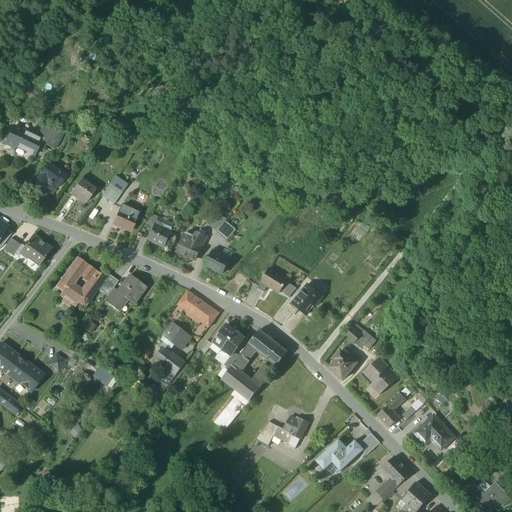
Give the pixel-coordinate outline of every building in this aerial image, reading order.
[(45,123),(37,139),(40,140),(40,141),(46,144),(45,145),(53,150),(54,149),(62,133),(45,123)] [(37,148),(40,141),(40,140),(37,139),(12,127),(4,144),(13,148),(13,146),(33,156),(37,148)] [(40,141),(37,148),(43,150),(45,145),(46,144),(40,141)] [(56,186),(58,188),(65,177),(60,174),(62,171),(56,166),(54,169),(47,165),(43,171),(42,170),(40,174),(41,174),(36,181),(37,182),(36,183),(40,186),(41,185),(42,186),(44,183),(49,187),(52,186),(53,184),(56,186)] [(115,177),(110,184),(123,193),(127,186),(115,177)] [(80,200),(86,204),(95,191),(80,180),(70,195),(78,201),(80,200)] [(101,197),(113,206),(123,193),(110,184),(101,197)] [(113,225),(130,232),(138,214),(121,207),(113,225)] [(329,209),(326,214),(334,218),(332,222),(336,225),(342,214),(329,209)] [(237,231),(226,222),(228,220),(218,212),(209,223),(219,231),(217,233),(228,242),(237,231)] [(145,225),(152,228),(154,224),(154,225),(157,218),(152,216),(145,225)] [(157,218),(154,225),(154,224),(152,228),(147,240),(165,248),(172,233),(171,232),(174,225),(158,218),(157,218)] [(370,229),(362,223),(355,232),(364,238),(370,229)] [(6,229),(0,238),(0,247),(1,248),(12,233),(6,229)] [(185,257),(195,262),(203,245),(207,238),(200,234),(195,241),(184,236),(176,253),(177,254),(178,256),(182,258),(185,257)] [(19,253),(38,267),(51,251),(32,236),(19,253)] [(2,249),(13,257),(21,246),(10,238),(2,249)] [(206,267),(222,276),(230,261),(220,255),(221,253),(216,250),(206,267)] [(93,272),(92,273),(88,280),(90,282),(82,294),(70,286),(79,274),(81,276),(82,276),(86,269),(87,268),(84,266),(86,264),(77,258),(55,288),(61,293),(59,296),(75,308),(81,299),(88,304),(98,290),(106,279),(105,278),(97,273),(96,274),(93,272)] [(82,276),(88,280),(92,273),(86,269),(82,276)] [(268,287),(279,295),(283,290),(285,288),(284,288),(288,283),(281,279),(281,278),(271,271),(265,279),(271,283),(268,287)] [(98,290),(107,297),(113,289),(118,282),(108,275),(105,278),(106,279),(98,290)] [(108,305),(116,311),(125,299),(132,305),(145,287),(129,276),(117,292),(108,305)] [(258,289),(264,294),(268,287),(271,283),(265,279),(258,289)] [(283,290),(279,295),(288,300),(297,289),(288,283),(284,288),(285,288),(283,290)] [(293,305),(307,316),(322,298),(308,286),(293,305)] [(117,292),(113,289),(107,297),(103,302),(108,305),(117,292)] [(178,305),(183,309),(192,296),(187,292),(178,305)] [(183,309),(210,328),(213,324),(208,321),(214,312),(192,296),(183,309)] [(81,299),(75,308),(81,313),(88,304),(81,299)] [(208,321),(213,324),(219,315),(214,312),(208,321)] [(88,322),(83,329),(90,334),(96,327),(88,322)] [(359,333),(361,335),(364,332),(354,324),(351,327),(356,331),(357,329),(360,331),(359,333)] [(176,344),(181,349),(189,339),(172,325),(164,335),(176,344)] [(223,331),(213,343),(222,350),(223,350),(236,332),(227,325),(223,331)] [(355,343),(358,339),(361,335),(359,333),(360,331),(357,329),(356,331),(351,327),(345,335),(355,343)] [(273,341),(267,337),(260,331),(249,345),(256,351),(262,355),(277,367),(288,353),(273,341)] [(245,339),(236,332),(223,350),(231,356),(232,357),(234,353),(241,345),(245,339)] [(364,332),(361,335),(358,339),(366,345),(371,338),(364,332)] [(176,344),(164,335),(160,340),(172,349),(176,344)] [(362,349),(368,354),(377,342),(371,338),(366,345),(362,349)] [(358,339),(355,343),(362,349),(366,345),(358,339)] [(201,350),(205,354),(210,348),(212,345),(212,344),(207,341),(201,350)] [(218,355),(222,350),(213,343),(212,344),(212,345),(210,348),(218,355)] [(0,369),(4,372),(15,356),(0,344),(0,369)] [(232,366),(241,373),(252,359),(251,357),(256,351),(249,345),(248,345),(239,357),(232,366)] [(451,348),(442,345),(438,356),(447,359),(451,348)] [(154,361),(162,367),(164,365),(171,356),(162,350),(154,361)] [(231,356),(223,350),(222,350),(218,355),(216,359),(224,365),(231,356)] [(329,368),(343,380),(356,364),(349,358),(341,352),(334,359),(336,361),(329,368)] [(224,365),(229,370),(232,366),(239,357),(234,353),(232,357),(231,356),(224,365)] [(55,355),(47,365),(58,373),(66,363),(55,355)] [(171,356),(164,365),(170,370),(176,375),(184,364),(172,355),(171,356)] [(349,358),(356,364),(359,362),(351,355),(349,358)] [(4,372),(18,383),(29,367),(15,356),(4,372)] [(76,362),(69,358),(66,365),(72,369),(76,362)] [(370,386),(379,396),(399,378),(380,358),(364,373),(373,383),(370,386)] [(238,392),(242,395),(247,399),(249,401),(250,401),(260,388),(252,382),(241,373),(232,366),(229,370),(228,371),(222,379),(238,392)] [(259,372),(268,378),(272,373),(264,366),(259,372)] [(43,377),(29,367),(18,383),(31,393),(43,377)] [(99,367),(92,377),(105,387),(112,377),(99,367)] [(218,376),(222,379),(228,371),(224,368),(218,376)] [(159,397),(176,375),(170,370),(153,392),(159,397)] [(259,372),(252,382),(260,388),(268,378),(259,372)] [(126,386),(139,396),(146,387),(132,377),(126,386)] [(406,398),(410,393),(406,388),(401,392),(406,398)] [(0,403),(15,414),(20,407),(0,392),(0,403)] [(224,431),(249,401),(247,399),(243,404),(238,400),(242,395),(238,392),(214,423),(224,431)] [(416,397),(419,400),(423,405),(425,403),(424,401),(427,398),(422,392),(416,397)] [(387,406),(393,412),(405,401),(399,394),(387,405),(387,406)] [(243,404),(247,399),(242,395),(238,400),(243,404)] [(50,396),(47,401),(53,406),(57,401),(50,396)] [(26,404),(32,408),(35,403),(30,399),(26,404)] [(420,408),(423,405),(419,400),(411,408),(415,412),(420,408)] [(429,407),(434,413),(443,405),(439,400),(429,407)] [(376,416),(388,429),(399,418),(393,412),(387,406),(376,416)] [(402,416),(406,421),(415,412),(411,408),(402,416)] [(431,442),(441,452),(454,439),(433,417),(415,435),(422,442),(427,437),(431,442)] [(290,418),(283,430),(283,432),(292,436),(299,441),(308,424),(299,420),(298,421),(295,420),(290,418)] [(255,440),(267,447),(273,437),(272,437),(277,427),(268,423),(258,437),(255,440)] [(77,424),(68,431),(74,439),(83,433),(77,424)] [(273,437),(287,445),(292,436),(283,432),(283,430),(277,427),(272,437),(273,437)] [(363,452),(367,456),(380,444),(371,434),(360,446),(364,450),(363,452)] [(299,441),(292,436),(287,445),(294,450),(299,441)] [(427,437),(422,442),(426,447),(431,442),(427,437)] [(333,464),(341,472),(363,452),(364,450),(360,446),(355,441),(347,449),(339,440),(316,462),(325,471),(333,464)] [(390,481),(396,487),(410,475),(394,458),(383,468),(393,478),(390,481)] [(45,489),(54,476),(48,472),(39,485),(45,489)] [(364,477),(356,484),(360,488),(368,481),(364,477)] [(377,493),(383,500),(396,487),(390,481),(377,493)] [(485,481),(477,488),(479,491),(482,495),(490,487),(485,481)] [(498,481),(494,484),(502,493),(506,489),(498,481)] [(407,505),(413,511),(416,511),(429,497),(416,483),(400,499),(407,505)] [(45,489),(39,485),(38,484),(27,498),(34,503),(45,489)] [(490,487),(482,495),(484,496),(479,501),(480,502),(489,511),(500,502),(503,505),(509,499),(510,500),(511,498),(511,491),(508,487),(507,488),(506,489),(502,493),(494,484),(490,487)] [(477,504),(480,502),(479,501),(484,496),(482,495),(479,491),(477,488),(473,485),(463,494),(475,506),(476,504),(477,504)] [(383,500),(377,493),(369,501),(376,509),(384,501),(383,500)]
